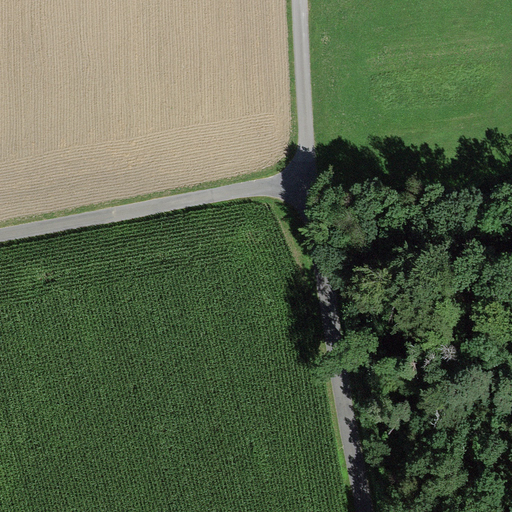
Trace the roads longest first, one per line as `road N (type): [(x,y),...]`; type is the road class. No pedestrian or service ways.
road 1 (residential): [(302,174),(376,511)]
road 2 (residential): [(302,174),(0,232)]
road 3 (residential): [(297,0),(302,174)]
